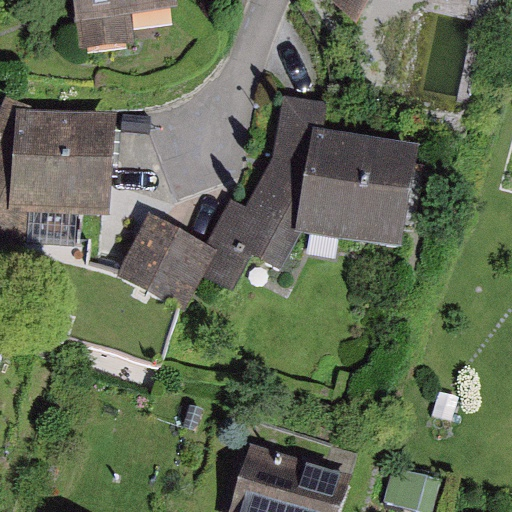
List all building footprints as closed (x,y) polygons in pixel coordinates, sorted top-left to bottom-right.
[(162,0),(62,0),(74,83),(126,76),(122,45),(167,39),(162,0)] [(367,0),(332,0),(331,8),(364,15),(367,0)] [(0,283),(4,285),(26,236),(110,241),(117,137),(20,131),(17,163),(0,155),(0,283)] [(287,265),(388,279),(405,180),(315,166),(317,137),(272,131),(257,197),(237,240),(222,233),(185,310),(222,325),(238,291),(268,301),(287,265)] [(197,276),(134,246),(106,304),(169,334),(197,276)] [(228,511),(338,511),(340,507),(241,475),(228,511)] [(388,511),(427,511),(428,510),(392,500),(388,511)]
